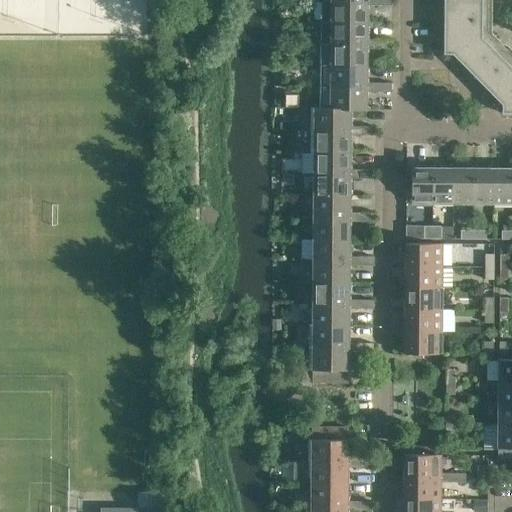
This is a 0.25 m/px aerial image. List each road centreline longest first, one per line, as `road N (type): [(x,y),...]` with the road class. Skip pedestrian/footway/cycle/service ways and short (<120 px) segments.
road 1 (unclassified): [(389,511),(393,147),(412,125)]
road 2 (unclassified): [(412,125),(412,0)]
